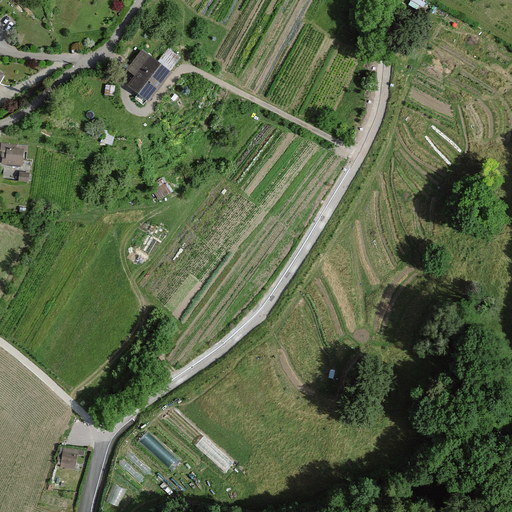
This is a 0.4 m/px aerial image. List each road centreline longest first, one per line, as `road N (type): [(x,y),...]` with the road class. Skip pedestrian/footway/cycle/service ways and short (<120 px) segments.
road 1 (residential): [(391,0),(376,123),(292,272),(236,342),(106,436)]
road 2 (residential): [(140,0),(105,49),(4,123)]
road 3 (residential): [(0,341),(106,436)]
